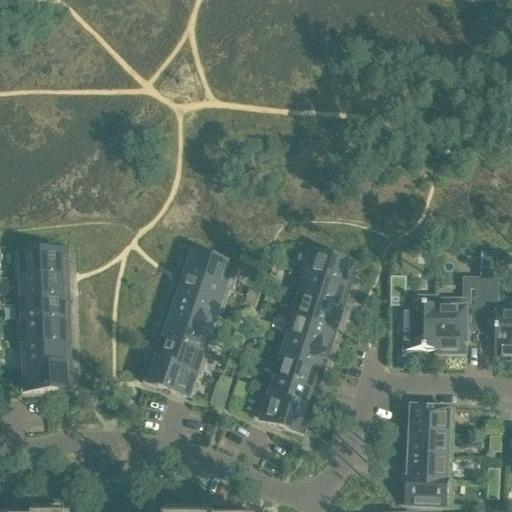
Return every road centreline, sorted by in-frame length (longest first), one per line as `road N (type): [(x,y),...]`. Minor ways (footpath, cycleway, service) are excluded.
road 1 (residential): [(0,454),(109,440),(166,447),(311,507)]
road 2 (residential): [(511,389),(374,385),(340,468),(311,507)]
